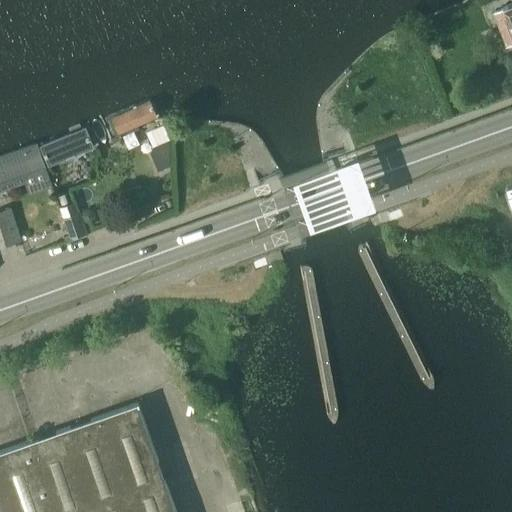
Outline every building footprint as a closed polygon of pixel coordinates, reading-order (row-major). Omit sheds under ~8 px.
[(511,2),(504,5),(504,6),(494,10),(508,45),(511,43),(511,2)] [(109,114),(120,139),(167,118),(156,93),(109,114)] [(89,120),(38,141),(49,168),(101,147),(89,120)] [(0,186),(49,170),(49,168),(38,141),(37,139),(0,151),(0,186)] [(153,146),(151,152),(159,170),(170,165),(170,139),(153,146)] [(356,151),(346,155),(345,150),(322,156),(323,161),(329,178),(338,205),(341,211),(345,224),(349,231),(370,221),(369,217),(377,214),(379,213),(378,212),(378,211),(377,210),(374,199),(373,199),(371,193),(362,166),(362,164),(361,162),(361,161),(359,155),(358,152),(357,151),(357,150),(356,151)] [(146,189),(117,196),(120,202),(131,212),(140,204),(146,189)] [(75,202),(60,207),(71,240),(82,236),(74,214),(79,213),(75,202)] [(85,210),(83,215),(85,219),(89,221),(94,220),(96,215),(94,210),(89,208),(85,210)] [(5,210),(0,211),(0,244),(15,240),(5,210)] [(0,511),(177,511),(139,402),(0,450),(0,511)]
